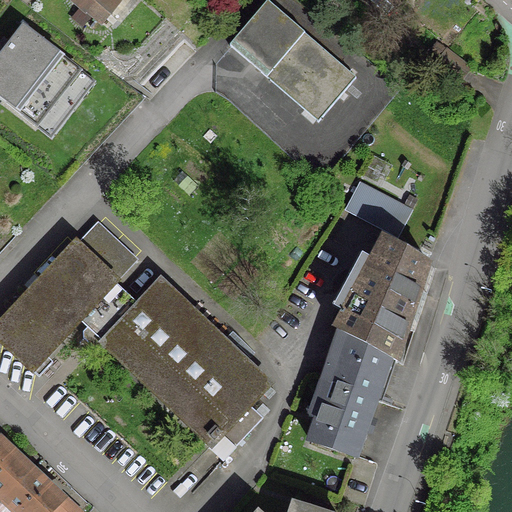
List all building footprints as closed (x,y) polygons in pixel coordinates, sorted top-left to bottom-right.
[(120,0),(69,0),(85,14),(96,2),(109,13),(120,0)] [(366,0),(385,15),(398,0),(366,0)] [(228,47),(316,123),(354,79),(265,3),(228,47)] [(7,28),(0,38),(0,42),(3,45),(0,49),(0,74),(22,91),(54,50),(20,23),(13,33),(7,28)] [(430,52),(437,57),(443,50),(436,44),(430,52)] [(444,51),(434,64),(458,82),(468,69),(444,51)] [(81,334),(81,341),(91,350),(98,350),(102,346),(210,447),(219,436),(233,449),(261,419),(247,406),(266,386),(158,284),(135,309),(110,286),(134,261),(96,225),(75,247),(74,246),(0,324),(0,343),(30,372),(85,314),(93,321),(81,334)] [(337,333),(387,359),(393,362),(426,265),(425,265),(383,241),(335,332),(337,333)] [(387,359),(337,333),(308,416),(317,420),(310,442),(352,457),(387,359)] [(0,501),(0,502),(29,471),(0,442),(0,501)] [(51,511),(62,501),(29,471),(0,502),(11,511),(51,511)]
